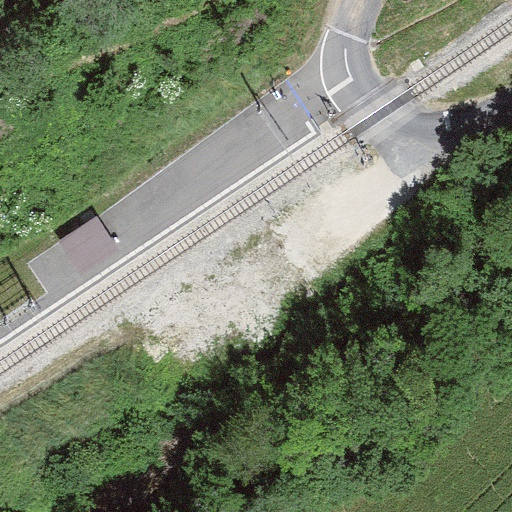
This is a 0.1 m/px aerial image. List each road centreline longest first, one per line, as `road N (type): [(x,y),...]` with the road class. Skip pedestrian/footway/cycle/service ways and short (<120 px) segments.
road 1 (unclassified): [(511,104),(425,135),(380,115)]
road 2 (residential): [(365,0),(348,65),(380,115)]
